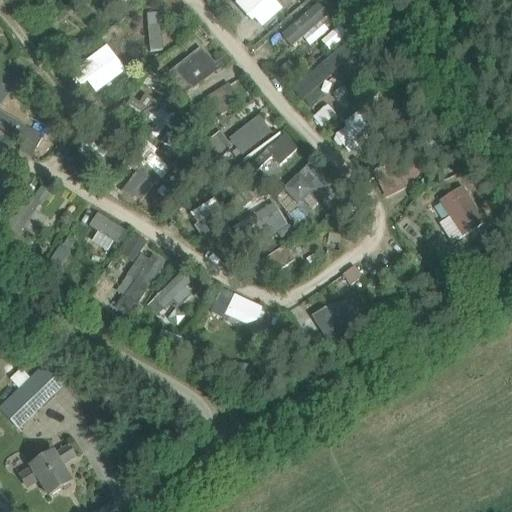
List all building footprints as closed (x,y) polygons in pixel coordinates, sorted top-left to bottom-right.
[(284,9),(276,0),(275,0),(238,0),(235,2),(260,30),(284,9)] [(293,48),(330,15),(318,2),(281,35),(293,48)] [(148,13),(150,51),(163,51),(161,13),(148,13)] [(69,73),(79,87),(87,82),(96,94),(128,71),(109,45),(69,73)] [(338,47),(294,92),(312,109),(326,94),(320,88),(349,58),(338,47)] [(175,95),(218,71),(207,50),(163,74),(175,95)] [(212,125),(257,103),(244,78),(199,100),(212,125)] [(0,82),(0,129),(39,146),(45,133),(1,114),(12,88),(0,82)] [(337,125),(353,150),(391,125),(374,100),(337,125)] [(327,104),(314,118),(323,127),(337,113),(327,104)] [(261,116),(230,139),(242,155),(273,132),(261,116)] [(100,139),(112,147),(119,135),(107,127),(100,139)] [(245,170),(265,187),(299,147),(280,130),(245,170)] [(154,152),(122,187),(141,204),(173,169),(154,152)] [(296,206),(331,187),(320,168),(285,188),(296,206)] [(432,203),(452,242),(485,225),(466,186),(432,203)] [(37,213),(41,204),(27,198),(9,235),(32,246),(45,217),(37,213)] [(191,212),(197,223),(223,210),(217,198),(191,212)] [(275,203),(233,231),(250,256),(281,235),(282,236),(293,229),(275,203)] [(98,213),(89,227),(118,246),(127,232),(98,213)] [(141,252),(148,241),(135,233),(122,256),(132,262),(108,305),(133,318),(163,264),(141,252)] [(222,289),(210,313),(230,323),(236,311),(257,321),(264,308),(222,289)] [(343,325),(348,339),(370,330),(358,299),(317,315),(324,333),(343,325)] [(47,366),(32,380),(1,409),(19,429),(65,385),(47,366)] [(53,455),(31,468),(32,468),(20,476),(29,490),(41,483),(50,497),(72,484),(62,468),(77,458),(70,447),(55,457),(53,455)]
